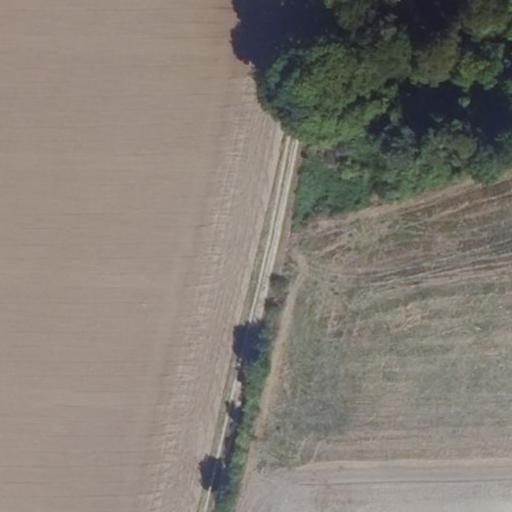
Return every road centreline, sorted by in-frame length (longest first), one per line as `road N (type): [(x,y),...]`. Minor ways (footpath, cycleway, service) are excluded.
road 1 (track): [(321,0),(203,511)]
road 2 (track): [(272,225),(293,257),(326,276),(511,281)]
